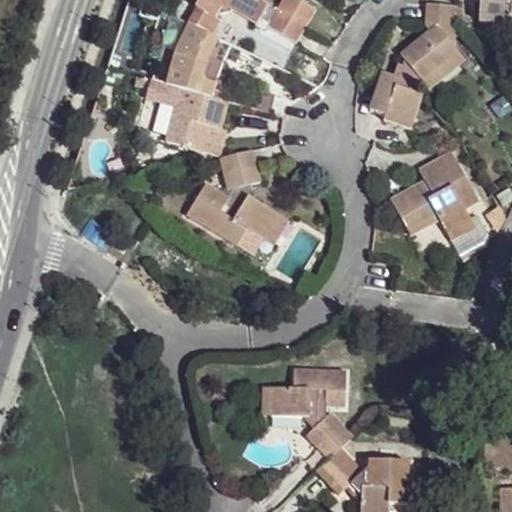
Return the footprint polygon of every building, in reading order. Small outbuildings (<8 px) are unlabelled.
[(199,8),(189,26),(215,37),(224,20),(220,18),(221,13),(224,14),(236,9),(299,38),(309,19),(279,4),(271,0),(200,0),(197,7),(199,8)] [(310,0),(281,0),(279,4),(309,19),(316,3),(310,0)] [(511,0),(481,0),(480,23),(510,27),(511,32),(511,31),(511,0)] [(429,5),(428,29),(434,33),(454,49),(458,8),(429,5)] [(177,55),(167,87),(182,92),(220,102),(227,82),(219,79),(232,46),(215,37),(189,26),(177,55)] [(383,80),(371,110),(385,116),(384,122),(412,133),(425,98),(420,97),(425,89),(429,93),(460,55),(454,49),(434,33),(408,64),(413,68),(401,80),(385,75),(383,80)] [(460,55),(429,93),(441,103),(473,66),(460,55)] [(227,82),(220,102),(230,105),(244,109),(250,89),(227,82)] [(250,89),(244,109),(271,117),(278,99),(250,89)] [(182,92),(167,145),(202,156),(211,130),(222,132),(230,105),(182,92)] [(223,160),(229,192),(233,192),(250,188),(256,187),(263,184),(258,151),(223,160)] [(406,197),(390,206),(409,236),(436,221),(442,231),(447,238),(472,221),(467,211),(481,202),(452,155),(419,175),(424,185),(428,191),(408,202),(406,197)] [(424,185),(406,197),(408,202),(428,191),(424,185)] [(250,188),(252,204),(259,207),(256,187),(250,188)] [(208,188),(188,222),(239,251),(249,232),(267,242),(280,219),(259,207),(252,204),(250,188),(233,192),(228,199),(208,188)] [(280,219),(267,242),(276,249),(290,224),(280,219)] [(409,236),(414,245),(442,231),(436,221),(409,236)] [(472,221),(447,238),(452,246),(476,231),(472,221)] [(274,392),(273,420),(309,420),(315,420),(321,427),(329,418),(330,409),(348,409),(348,374),(298,374),(297,392),(274,392)] [(263,392),(263,419),(273,420),(274,392),(263,392)] [(317,430),(311,437),(333,459),(345,449),(355,438),(334,414),(329,418),(321,427),(317,430)] [(315,420),(309,420),(317,430),(321,427),(315,420)] [(333,459),(318,473),(341,495),(354,484),(358,480),(362,476),(366,471),(345,449),(333,459)] [(362,476),(358,480),(365,486),(363,496),(363,511),(391,511),(392,505),(411,504),(411,460),(372,459),(371,475),(362,476)] [(358,480),(354,484),(363,496),(365,486),(358,480)]
